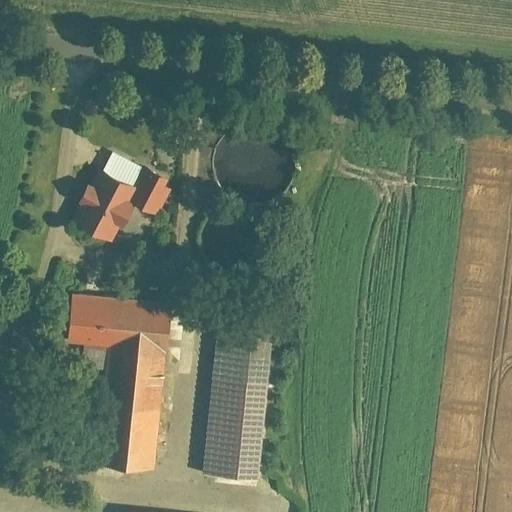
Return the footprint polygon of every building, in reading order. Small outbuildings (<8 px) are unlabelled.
[(241,208),(255,209),(269,206),(281,199),(290,187),(295,174),(295,160),(290,147),(282,136),(271,129),(257,125),(244,126),(231,131),(221,140),(214,151),(211,165),(212,178),(218,191),(228,201),(241,208)] [(109,168),(135,177),(141,160),(115,151),(109,168)] [(96,163),(65,215),(113,243),(138,201),(158,212),(176,181),(146,164),(134,185),(96,163)] [(172,308),(72,297),(66,347),(108,352),(95,458),(154,465),(172,308)] [(242,423),(255,404),(242,395),(229,415),(242,423)] [(208,469),(244,472),(246,448),(225,446),(226,438),(211,437),(208,469)]
